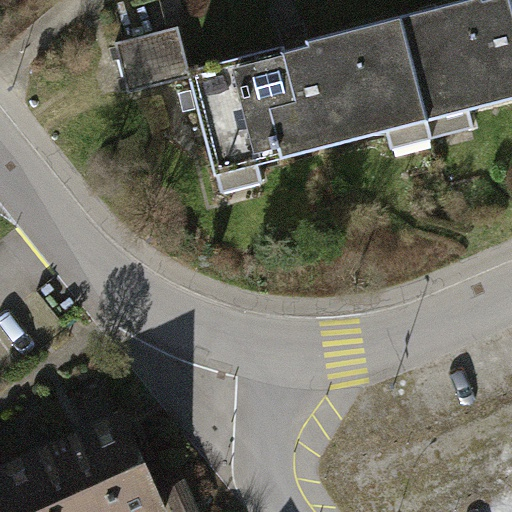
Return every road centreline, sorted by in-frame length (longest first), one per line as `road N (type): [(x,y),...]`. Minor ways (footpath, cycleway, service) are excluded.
road 1 (residential): [(275,354),(189,331),(116,284),(0,141)]
road 2 (residential): [(511,289),(345,353),(275,354)]
road 3 (residential): [(275,354),(266,490),(284,511)]
